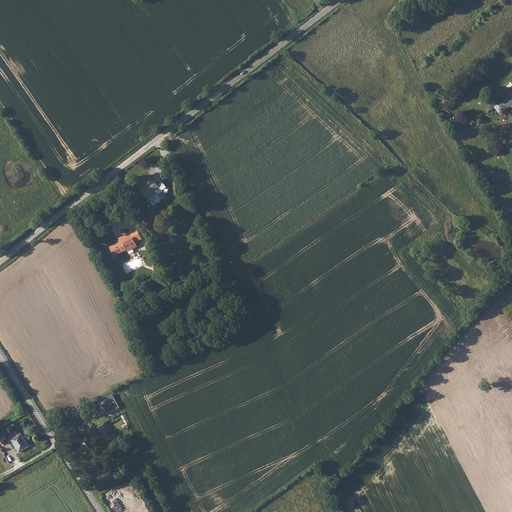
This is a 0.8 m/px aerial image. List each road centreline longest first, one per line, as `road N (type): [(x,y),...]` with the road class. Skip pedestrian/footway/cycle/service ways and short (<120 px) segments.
road 1 (unclassified): [(339,0),(0,262)]
road 2 (tertiary): [(100,511),(0,355)]
road 3 (track): [(235,272),(167,131)]
